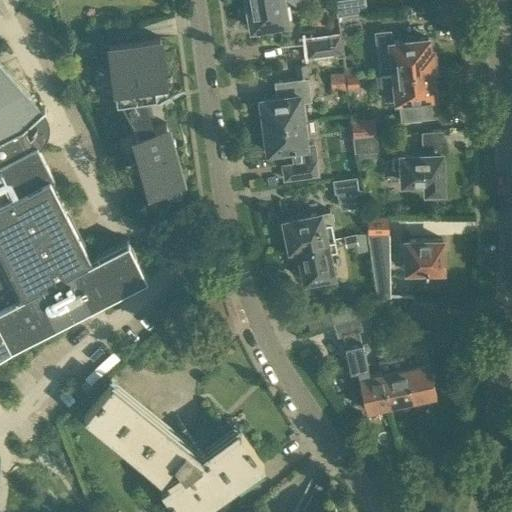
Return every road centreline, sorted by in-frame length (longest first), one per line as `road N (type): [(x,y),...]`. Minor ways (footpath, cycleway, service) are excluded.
road 1 (residential): [(374,511),(271,363),(238,278),(212,175),(192,0)]
road 2 (residential): [(477,511),(511,289)]
road 3 (residential): [(486,0),(511,179)]
